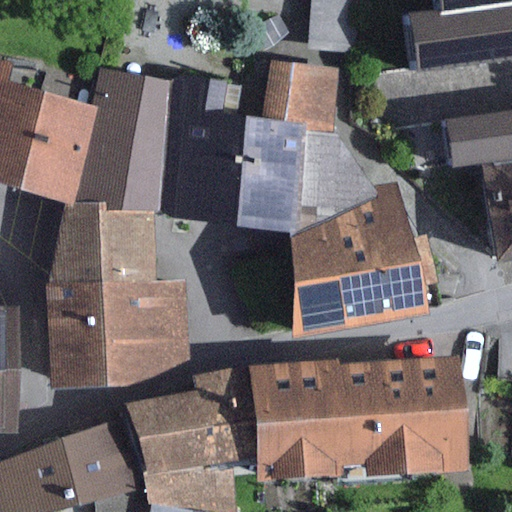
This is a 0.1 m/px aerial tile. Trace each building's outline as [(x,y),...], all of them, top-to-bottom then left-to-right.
[(353,0),(305,0),(302,50),(348,54),(353,0)] [(511,0),(425,0),(427,12),(397,17),(405,72),(511,56),(511,0)] [(255,120),(236,117),(223,226),(280,235),(292,130),(326,134),(333,70),(262,62),(255,120)] [(0,189),(50,202),(81,106),(0,82),(0,80),(4,65),(0,63),(0,189)] [(99,70),(55,203),(94,203),(94,213),(147,211),(151,211),(163,81),(99,70)] [(175,75),(163,81),(151,211),(162,219),(223,226),(236,117),(214,114),(219,82),(175,75)] [(511,109),(435,120),(442,170),(468,166),(481,261),(511,256),(511,109)] [(326,134),(292,130),(280,235),(372,197),(365,187),(326,134)] [(372,197),(280,235),(280,339),(431,309),(418,236),(400,239),(390,184),(365,187),(372,197)] [(94,203),(55,203),(38,286),(42,388),(115,388),(181,360),(178,284),(149,282),(147,211),(94,213),(94,203)] [(0,311),(0,432),(7,433),(11,312),(0,311)] [(328,361),(236,367),(241,462),(243,484),(329,479),(328,466),(349,464),(350,480),(454,474),(448,360),(328,367),(328,361)] [(187,391),(112,405),(116,418),(131,490),(134,504),(201,511),(232,511),(228,464),(241,462),(236,367),(182,377),(187,391)] [(116,418),(0,460),(0,511),(38,511),(40,511),(39,511),(131,511),(134,504),(131,490),(116,418)]
